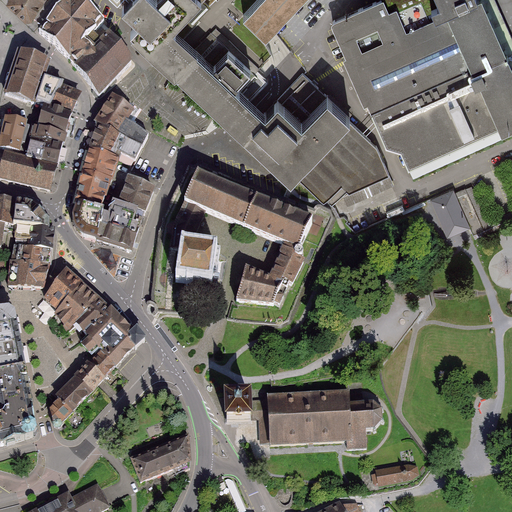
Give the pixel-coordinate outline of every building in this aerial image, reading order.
[(7,0),(8,1),(25,16),(31,17),(41,0),(7,0)] [(78,0),(68,0),(40,33),(77,69),(103,45),(93,35),(104,23),(78,0)] [(112,0),(138,25),(136,38),(292,187),(297,180),(323,202),(341,185),(350,195),(391,178),(378,146),(348,119),(350,116),(303,73),(265,113),(248,96),(275,70),(268,38),(305,0),(244,0),(196,48),(181,34),(212,0),(112,0)] [(379,0),(332,21),(371,111),(386,145),(401,148),(414,176),(511,131),(511,38),(495,0),(379,0)] [(109,39),(103,45),(77,69),(99,98),(131,65),(109,39)] [(5,95),(35,106),(44,79),(49,66),(19,56),(5,95)] [(46,109),(50,110),(62,86),(63,85),(44,79),(35,106),(46,109)] [(62,86),(50,110),(71,117),(75,108),(79,98),(77,95),(71,93),(67,88),(62,86)] [(96,125),(98,127),(142,149),(148,138),(129,124),(135,115),(113,98),(96,125)] [(46,109),(39,130),(65,138),(71,118),(71,117),(50,110),(46,109)] [(26,125),(6,120),(6,124),(1,123),(0,131),(0,148),(20,153),(26,131),(28,132),(29,129),(26,128),(26,125)] [(142,149),(98,127),(90,151),(118,161),(121,155),(135,162),(142,149)] [(30,139),(62,146),(64,147),(66,139),(65,138),(39,130),(33,128),(30,139)] [(30,139),(25,159),(57,167),(62,146),(30,139)] [(79,207),(98,212),(98,208),(102,208),(118,161),(90,151),(76,206),(79,207)] [(0,180),(50,193),(57,167),(25,159),(6,154),(0,177),(0,180)] [(173,227),(171,250),(173,250),(184,252),(180,291),(208,294),(212,260),(213,255),(193,252),(195,234),(205,212),(285,247),(271,281),(246,270),(237,303),(273,306),(280,308),(290,286),(292,287),(303,264),(299,261),(302,260),(303,257),(302,254),(299,252),(312,226),(261,205),(196,177),(173,227)] [(114,206),(109,219),(103,217),(96,241),(132,253),(143,216),(145,216),(154,192),(128,181),(119,208),(114,206)] [(469,228),(453,192),(432,201),(448,237),(469,228)] [(16,206),(0,203),(0,250),(1,250),(4,228),(13,229),(16,206)] [(30,208),(16,206),(13,229),(17,230),(48,233),(48,232),(49,226),(30,208)] [(85,238),(96,241),(103,217),(104,214),(98,212),(79,207),(75,217),(76,227),(78,232),(85,238)] [(48,233),(17,230),(16,244),(31,245),(30,250),(52,252),(53,252),(54,235),(54,232),(48,232),(48,233)] [(50,267),(52,252),(30,250),(15,249),(13,263),(49,267),(50,267)] [(49,267),(13,263),(11,264),(9,289),(43,291),(49,267)] [(59,313),(60,314),(69,303),(68,303),(82,287),(80,285),(82,283),(77,278),(74,280),(67,274),(46,301),(59,313)] [(69,303),(60,314),(69,333),(78,325),(82,322),(85,319),(99,303),(82,287),(68,303),(69,303)] [(111,314),(99,303),(85,319),(82,322),(78,325),(85,334),(94,327),(96,330),(111,314)] [(9,313),(0,313),(0,350),(20,347),(14,317),(9,313)] [(133,337),(111,314),(96,330),(94,327),(85,334),(88,338),(81,344),(91,357),(99,351),(107,342),(111,346),(103,355),(116,368),(134,349),(136,351),(145,343),(137,333),(133,337)] [(103,355),(111,346),(107,342),(99,351),(103,355)] [(20,347),(0,350),(0,376),(25,372),(20,347)] [(104,380),(116,368),(103,355),(90,367),(104,380)] [(91,394),(104,380),(90,367),(88,366),(76,379),(77,380),(91,394)] [(25,372),(0,376),(0,385),(26,380),(25,372)] [(26,380),(0,385),(0,396),(1,403),(0,405),(0,429),(3,446),(3,447),(6,446),(7,448),(14,446),(14,444),(33,439),(36,433),(34,424),(35,424),(28,389),(30,389),(29,382),(27,382),(26,380)] [(73,414),(91,394),(77,380),(58,399),(60,402),(73,414)] [(268,417),(270,447),(347,444),(347,451),(366,450),(365,432),(373,432),(374,434),(376,433),(375,430),(380,424),(383,425),(384,422),(381,421),(381,414),(384,413),(383,410),(380,412),(374,407),(375,404),(373,403),(372,406),(364,406),(364,403),(362,403),(362,397),(267,400),(267,402),(250,403),(251,417),(268,417)] [(250,398),(224,399),(225,425),(251,424),(251,417),(250,403),(250,398)] [(62,426),(73,414),(60,402),(50,412),(53,425),(54,429),(59,431),(62,428),(62,426)] [(189,438),(131,461),(141,484),(173,470),(176,477),(189,471),(190,464),(189,438)] [(408,468),(376,474),(379,487),(412,481),(418,477),(416,469),(408,468)] [(109,511),(110,511),(98,486),(38,511),(109,511)] [(275,494),(272,497),(274,498),(277,504),(279,505),(281,507),(283,509),(286,510),(288,509),(291,507),(294,504),(295,500),(295,497),(296,497),(298,495),(297,489),(277,490),(277,492),(275,491),(275,494)]
